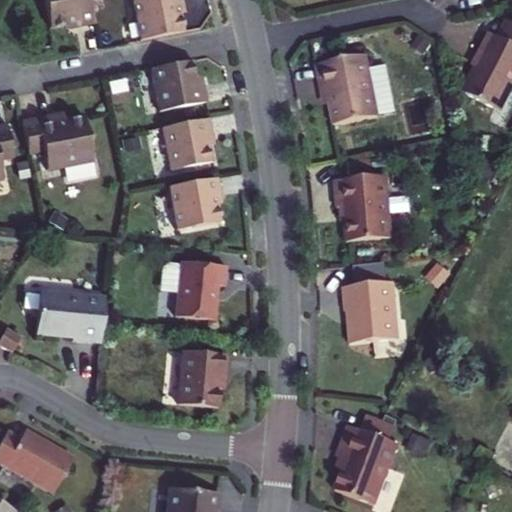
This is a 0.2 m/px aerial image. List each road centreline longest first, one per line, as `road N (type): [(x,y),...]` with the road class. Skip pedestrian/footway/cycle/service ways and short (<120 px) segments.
road 1 (residential): [(280,452),(282,249),(251,39)]
road 2 (residential): [(0,376),(26,381),(138,440),(280,452)]
road 3 (residential): [(0,79),(251,39)]
road 4 (residential): [(251,39),(398,9),(429,19)]
